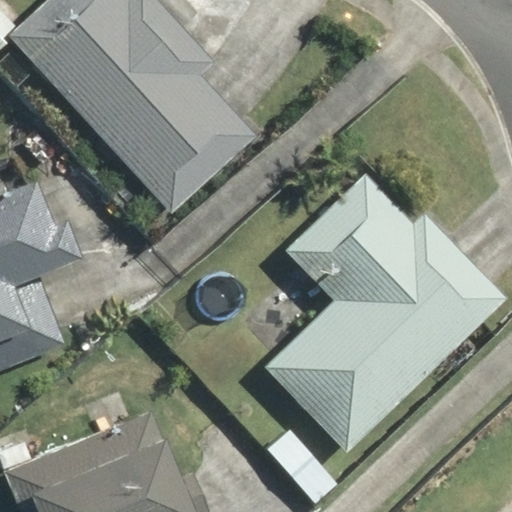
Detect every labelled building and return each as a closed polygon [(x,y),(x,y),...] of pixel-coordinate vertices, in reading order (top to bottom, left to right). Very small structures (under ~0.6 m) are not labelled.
[(111,0),(41,0),(0,38),(0,50),(156,219),(241,140),(185,80),(199,67),(136,0),(112,0),(112,1),(111,0)] [(250,371),(331,455),(491,303),(409,217),(397,228),(351,180),(270,256),(318,306),(250,371)] [(0,191),(0,369),(51,350),(24,279),(50,269),(18,184),(0,191)] [(137,417),(0,471),(0,508),(1,511),(188,511),(175,479),(164,483),(137,417)] [(332,484),(281,430),(255,455),(306,509),(332,484)]
